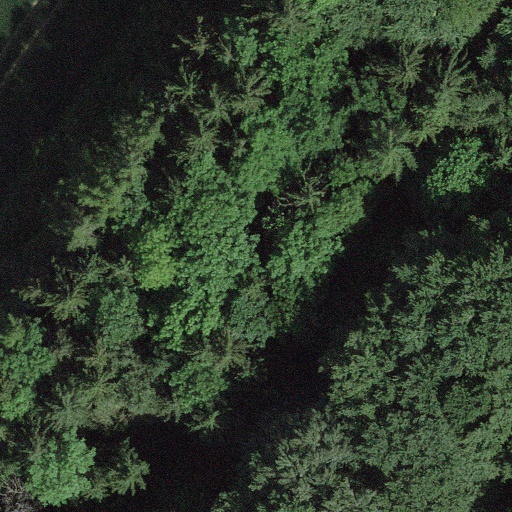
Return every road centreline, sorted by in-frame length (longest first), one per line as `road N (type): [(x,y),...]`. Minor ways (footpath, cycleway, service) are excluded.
road 1 (track): [(169,511),(463,107),(504,16)]
road 2 (track): [(348,0),(504,16),(511,4)]
